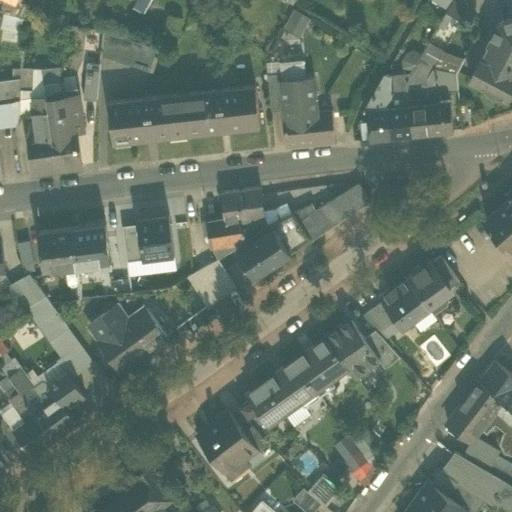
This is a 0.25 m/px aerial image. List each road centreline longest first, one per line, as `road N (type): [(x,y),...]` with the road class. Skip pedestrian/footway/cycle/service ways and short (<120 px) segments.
road 1 (residential): [(485,147),(456,182),(8,511)]
road 2 (residential): [(485,147),(0,200)]
road 3 (residential): [(366,511),(511,317)]
